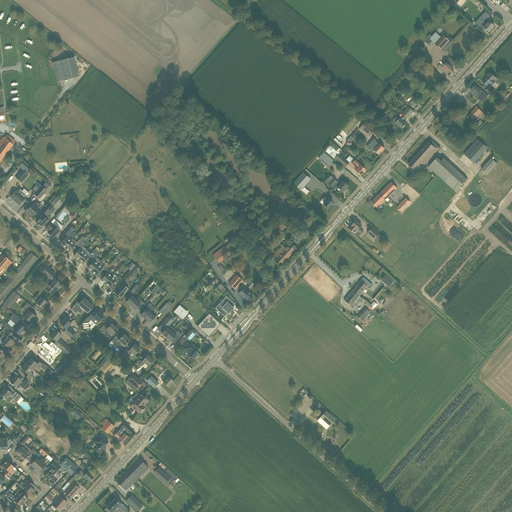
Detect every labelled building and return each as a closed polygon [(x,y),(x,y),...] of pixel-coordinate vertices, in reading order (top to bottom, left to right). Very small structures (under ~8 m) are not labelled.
[(482,29),(484,27),(489,32),(494,26),(489,21),(491,20),(489,18),(491,15),(487,11),(475,24),(482,29)] [(441,37),(435,44),(441,49),(443,51),(451,43),(449,40),(443,35),(441,37)] [(57,82),(79,77),(74,57),(52,63),(57,82)] [(447,62),(443,67),(449,73),(453,68),(453,67),(457,63),(450,57),(446,61),(447,62)] [(419,65),(424,68),(427,64),(423,60),(419,65)] [(492,85),(495,82),(497,84),(499,81),(498,80),(491,73),(486,79),(483,82),(486,85),(489,82),(492,85)] [(470,91),(476,96),(475,97),(478,100),(482,96),(485,99),(488,96),(478,87),(477,89),(475,86),(470,91)] [(500,95),(494,89),(491,92),(497,98),(500,95)] [(400,118),(396,123),(402,129),(406,124),(403,121),(409,114),(411,115),(413,111),(408,107),(402,113),(404,115),(400,119),(400,118)] [(468,116),(473,121),(480,114),(481,115),(483,113),(476,107),(468,116)] [(361,128),(370,136),(374,131),(365,123),(361,128)] [(460,132),(453,126),(448,131),(455,137),(460,132)] [(3,137),(1,140),(0,140),(0,161),(13,145),(15,141),(6,135),(4,138),(3,137)] [(431,139),(419,152),(408,165),(416,172),(421,166),(422,167),(440,147),(431,139)] [(474,164),(488,149),(478,139),(464,154),(474,164)] [(376,141),(370,147),(379,155),(385,149),(379,144),(376,141)] [(332,156),(335,159),(334,159),(344,168),(349,163),(346,160),(339,154),(342,151),(332,143),(325,151),(332,157),(332,156)] [(324,152),(320,157),(330,166),(334,162),(324,152)] [(350,162),(352,164),(358,169),(356,171),(361,175),(365,170),(362,167),(355,161),(353,159),(350,156),(346,160),(349,163),(350,162)] [(433,171),(456,193),(467,181),(444,159),(441,161),(437,158),(428,168),(432,172),(433,171)] [(481,170),(487,175),(497,164),(491,159),(481,170)] [(21,182),(27,176),(30,172),(25,168),(22,170),(15,177),(17,179),(21,182)] [(303,173),(293,184),(300,191),(311,179),(303,173)] [(337,182),(333,178),(328,184),(332,187),(334,189),(336,188),(337,188),(343,192),(348,186),(343,182),(340,185),(336,182),(337,182)] [(383,202),(388,197),(397,188),(391,182),(371,202),(377,208),(383,202)] [(46,190),(42,186),(35,194),(39,198),(46,190)] [(312,200),(320,192),(316,187),(308,196),(312,200)] [(27,196),(29,193),(24,188),(22,191),(19,188),(16,192),(15,191),(10,197),(19,205),(25,199),(27,196)] [(472,194),(471,195),(470,196),(469,197),(469,198),(469,199),(468,200),(469,202),(469,203),(470,205),(471,205),(472,206),(474,207),(475,207),(477,206),(478,206),(480,205),(480,204),(481,203),(481,201),(481,200),(481,199),(481,197),(480,196),(479,195),(478,195),(477,194),(476,194),(474,194),(472,194)] [(323,205),(328,209),(333,203),(326,197),(323,199),(326,202),(323,205)] [(396,207),(397,208),(400,211),(410,202),(406,198),(396,207)] [(40,205),(37,202),(35,204),(34,203),(28,209),(27,209),(25,212),(28,214),(27,214),(31,218),(34,214),(35,212),(36,213),(41,208),(39,207),(40,205)] [(43,216),(43,215),(36,222),(37,223),(36,223),(38,225),(38,224),(42,228),(49,221),(51,219),(51,218),(49,216),(48,216),(48,215),(46,214),(52,207),(49,204),(48,204),(42,211),(45,214),(43,216)] [(54,219),(45,229),(49,232),(48,233),(53,238),(57,234),(61,231),(60,230),(63,227),(54,219)] [(287,230),(293,237),(298,233),(292,226),(285,219),(280,224),(277,221),(260,238),(268,245),(285,228),(287,230)] [(351,226),(348,229),(354,233),(356,230),(361,235),(364,231),(360,228),(362,225),(359,223),(358,223),(355,220),(351,226)] [(71,241),(73,239),(74,238),(70,235),(75,229),(74,229),(72,227),(65,234),(68,236),(66,237),(60,244),(65,248),(71,241)] [(372,228),(367,233),(374,239),(378,234),(372,228)] [(71,241),(65,248),(69,252),(72,249),(74,251),(83,241),(85,239),(82,236),(77,242),(73,239),(71,241)] [(83,241),(74,251),(76,253),(74,256),(78,260),(84,253),(82,251),(85,248),(83,246),(85,244),(83,241)] [(282,246),(271,258),(280,266),(296,249),(289,243),(284,248),(282,246)] [(230,254),(225,249),(223,247),(213,255),(215,258),(219,263),(230,254)] [(97,252),(98,251),(96,249),(95,248),(91,254),(87,250),(84,253),(78,260),(83,264),(88,257),(89,258),(90,258),(90,257),(91,258),(92,258),(96,253),(97,252)] [(91,272),(101,262),(96,258),(99,255),(97,252),(96,253),(92,258),(94,260),(87,268),(90,270),(90,271),(91,272)] [(0,288),(0,301),(37,258),(31,253),(16,270),(17,271),(11,278),(9,277),(0,288)] [(3,255),(0,258),(0,276),(12,263),(9,259),(3,255)] [(101,261),(101,262),(91,272),(93,273),(96,275),(99,277),(106,269),(108,267),(101,261)] [(47,268),(42,273),(49,279),(54,274),(47,268)] [(103,283),(105,284),(107,282),(112,276),(110,274),(111,273),(109,271),(106,269),(99,277),(101,280),(102,282),(103,282),(104,282),(103,283)] [(131,280),(137,273),(132,269),(126,276),(131,280)] [(112,276),(107,282),(105,284),(106,285),(107,285),(107,286),(109,287),(112,284),(115,286),(119,281),(122,278),(119,276),(118,278),(114,274),(112,276)] [(228,284),(234,289),(242,280),(236,275),(228,284)] [(388,287),(393,282),(385,275),(380,281),(388,287)] [(363,278),(353,290),(359,295),(366,286),(369,289),(372,285),(363,278)] [(55,279),(46,290),(52,295),(57,290),(58,291),(63,285),(55,279)] [(123,284),(115,293),(121,298),(128,289),(123,284)] [(130,292),(133,294),(140,287),(137,284),(130,292)] [(158,290),(160,287),(157,285),(150,292),(153,295),(158,290)] [(244,288),(242,291),(239,294),(245,299),(246,299),(248,301),(253,296),(244,288)] [(359,295),(353,290),(344,301),(351,306),(359,295)] [(4,304),(6,307),(7,307),(18,295),(14,291),(3,304),(4,304)] [(43,299),(45,296),(40,292),(36,297),(39,300),(37,304),(39,305),(42,308),(47,303),(44,299),(43,299)] [(131,296),(126,302),(130,306),(136,300),(131,296)] [(232,309),(233,309),(234,308),(232,307),(234,304),(235,304),(226,296),(223,299),(225,301),(221,306),(218,304),(215,308),(224,317),(221,320),(222,320),(228,313),(232,309)] [(89,304),(87,302),(84,299),(80,303),(78,302),(71,309),(76,314),(79,310),(78,309),(80,306),(87,313),(93,307),(89,304)] [(136,300),(130,306),(135,310),(140,304),(136,300)] [(27,314),(24,317),(30,323),(35,317),(29,311),(33,308),(27,303),(22,310),(27,314)] [(170,306),(167,303),(159,312),(162,315),(170,306)] [(183,319),(186,316),(182,312),(185,309),(180,304),(174,311),(183,319)] [(357,316),(362,321),(370,313),(365,308),(357,316)] [(145,319),(150,313),(146,309),(141,315),(145,319)] [(98,312),(93,317),(92,318),(90,316),(81,326),(84,328),(87,331),(91,326),(88,323),(91,320),(96,325),(103,316),(98,312)] [(150,313),(145,319),(149,323),(155,317),(150,313)] [(23,322),(14,315),(10,320),(15,324),(12,328),(6,322),(3,326),(12,333),(14,331),(19,335),(25,329),(21,325),(23,322)] [(219,322),(212,315),(208,320),(205,323),(208,326),(203,331),(211,339),(214,336),(213,336),(218,331),(214,328),(219,322)] [(173,321),(169,316),(161,325),(165,329),(167,328),(169,325),(173,321)] [(64,331),(69,335),(71,338),(75,333),(69,328),(72,324),(65,319),(60,324),(66,329),(64,331)] [(112,335),(118,329),(112,324),(107,328),(104,325),(99,330),(104,335),(108,331),(112,335)] [(0,332),(4,335),(7,337),(2,343),(3,344),(8,348),(14,342),(10,338),(13,335),(4,327),(0,332)] [(161,334),(166,338),(171,331),(167,328),(165,329),(161,334)] [(171,331),(166,338),(171,342),(173,339),(177,334),(180,337),(182,335),(179,332),(178,333),(173,329),(171,331)] [(67,355),(72,350),(58,339),(61,335),(55,330),(50,336),(52,338),(50,341),(54,344),(55,344),(67,355)] [(116,346),(118,344),(122,348),(124,349),(126,347),(125,346),(130,340),(124,335),(120,339),(116,336),(111,341),(114,344),(116,346)] [(185,341),(182,338),(177,344),(180,347),(185,341)] [(41,351),(38,355),(49,364),(53,361),(47,356),(49,354),(51,356),(55,352),(58,355),(61,351),(51,342),(49,346),(45,342),(41,347),(43,349),(42,351),(41,351)] [(126,349),(122,354),(127,358),(132,352),(136,355),(140,349),(137,347),(137,346),(135,344),(129,352),(126,349)] [(186,345),(182,349),(186,352),(189,354),(188,354),(193,359),(199,354),(190,346),(189,347),(186,345)] [(147,355),(141,362),(139,359),(133,365),(132,367),(136,371),(139,368),(138,368),(141,365),(142,366),(145,363),(148,366),(153,360),(147,355)] [(115,361),(110,357),(100,368),(105,373),(115,361)] [(38,369),(40,367),(45,371),(48,367),(43,363),(42,364),(37,360),(35,362),(31,358),(26,364),(33,369),(35,366),(38,369)] [(33,369),(26,364),(22,369),(26,373),(24,375),(29,379),(33,375),(30,372),(33,369)] [(168,373),(165,376),(161,380),(168,387),(173,382),(168,377),(170,375),(168,373)] [(137,388),(142,383),(133,374),(128,380),(137,388)] [(20,381),(21,380),(16,376),(10,382),(15,387),(18,389),(20,386),(25,390),(28,386),(29,384),(25,381),(23,383),(20,381)] [(149,378),(146,381),(154,388),(159,383),(157,381),(151,376),(149,378)] [(0,393),(0,394),(6,400),(9,396),(16,402),(21,397),(14,391),(11,394),(5,388),(0,393)] [(135,410),(140,413),(145,408),(143,406),(148,401),(141,395),(136,400),(130,406),(135,410)] [(75,408),(71,412),(78,419),(82,415),(75,408)] [(329,412),(328,414),(326,411),(320,417),(330,426),(336,418),(329,412)] [(108,434),(114,426),(108,421),(106,419),(101,423),(104,426),(102,428),(108,434)] [(129,437),(132,433),(123,425),(118,432),(117,432),(114,435),(119,439),(118,440),(123,444),(129,437)] [(23,437),(19,441),(22,445),(23,445),(24,444),(27,441),(30,438),(26,434),(23,437)] [(96,444),(92,448),(99,455),(106,447),(104,446),(108,442),(100,435),(94,441),(96,444)] [(8,441),(7,441),(7,439),(0,438),(0,446),(5,447),(6,445),(9,445),(9,446),(9,447),(12,449),(16,445),(10,439),(8,441)] [(20,456),(25,450),(21,446),(17,450),(15,452),(20,456)] [(25,450),(20,456),(24,460),(29,455),(32,458),(37,454),(37,453),(33,449),(29,453),(25,450)] [(37,454),(32,458),(31,459),(34,461),(31,464),(35,468),(43,460),(41,458),(37,454)] [(65,458),(60,465),(59,465),(61,467),(66,471),(71,475),(77,469),(65,458)] [(140,459),(129,470),(131,472),(137,479),(149,468),(140,459)] [(45,462),(43,460),(35,468),(40,473),(40,472),(42,474),(48,468),(46,466),(45,467),(43,465),(45,462)] [(11,469),(13,467),(7,461),(6,461),(5,461),(4,462),(4,463),(2,466),(5,468),(3,471),(6,474),(8,476),(10,477),(14,472),(11,469)] [(55,461),(52,465),(57,470),(60,466),(55,461)] [(54,470),(52,468),(50,466),(48,468),(42,474),(44,476),(44,477),(45,478),(48,481),(57,471),(55,469),(54,470)] [(166,484),(172,477),(160,466),(156,471),(161,475),(159,478),(166,484)] [(79,472),(88,481),(89,482),(94,477),(84,468),(79,472)] [(137,479),(131,472),(129,470),(117,482),(125,491),(129,487),(128,486),(130,484),(131,485),(137,479)] [(57,471),(48,481),(51,483),(52,483),(53,484),(61,476),(58,474),(59,473),(57,471)] [(76,486),(79,483),(72,477),(70,481),(72,483),(64,491),(72,498),(80,489),(76,486)] [(28,480),(24,484),(22,482),(19,485),(30,495),(35,491),(32,488),(34,485),(28,480)] [(16,488),(19,490),(15,494),(17,496),(24,502),(28,498),(22,493),(24,490),(19,485),(16,488)] [(52,490),(58,495),(61,492),(55,487),(52,490)] [(24,502),(17,496),(15,498),(10,494),(6,498),(12,503),(14,501),(20,507),(24,502)] [(137,511),(142,506),(131,495),(126,500),(137,511)] [(52,505),(50,507),(54,511),(56,509),(59,511),(67,503),(59,496),(57,499),(58,499),(52,505)] [(116,498),(112,501),(106,507),(110,511),(112,511),(119,506),(120,507),(119,507),(123,511),(124,511),(127,509),(122,504),(122,505),(121,503),(116,498)]
